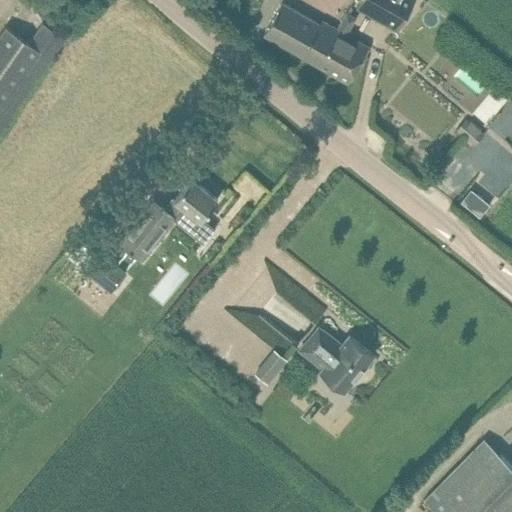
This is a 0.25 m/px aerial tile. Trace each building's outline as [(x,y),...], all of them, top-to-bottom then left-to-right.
[(360,0),(359,1),(388,18),(392,11),(405,18),(414,0),(360,0)] [(317,64),(338,29),(322,20),(320,23),(282,2),(264,33),(317,64)] [(348,81),(368,46),(346,33),(355,17),(347,12),(338,29),(317,64),(348,81)] [(0,130),(53,54),(65,37),(43,23),(29,42),(6,26),(0,35),(0,130)] [(484,133),(473,125),(465,118),(455,130),(475,146),(484,133)] [(201,220),(218,199),(191,178),(174,199),(175,199),(167,209),(152,198),(118,240),(142,259),(175,218),(176,219),(185,207),(201,220)] [(489,203),(471,188),(461,200),(479,215),(489,203)] [(81,238),(66,257),(74,264),(87,274),(106,290),(121,271),(102,256),(89,245),(81,238)] [(344,389),(373,354),(349,334),(342,343),(318,324),(300,348),(323,367),(320,370),(344,389)] [(511,466),(484,439),(470,453),(424,498),(437,511),(508,511),(511,508),(511,466)]
